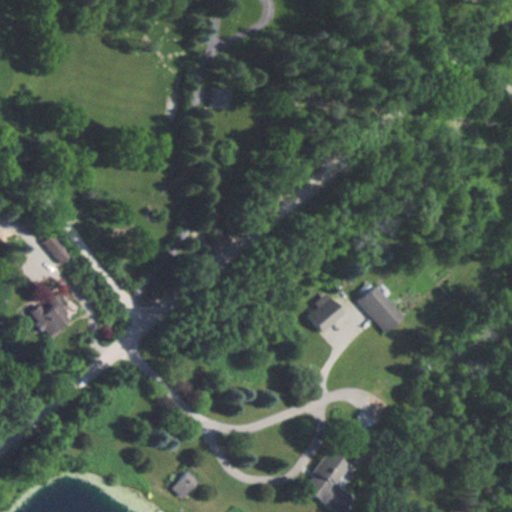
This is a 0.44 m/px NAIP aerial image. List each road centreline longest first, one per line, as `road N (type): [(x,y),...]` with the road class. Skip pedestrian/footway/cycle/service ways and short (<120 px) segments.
road 1 (residential): [(0,441),(295,203),(511,2)]
road 2 (residential): [(144,320),(28,181),(0,159)]
